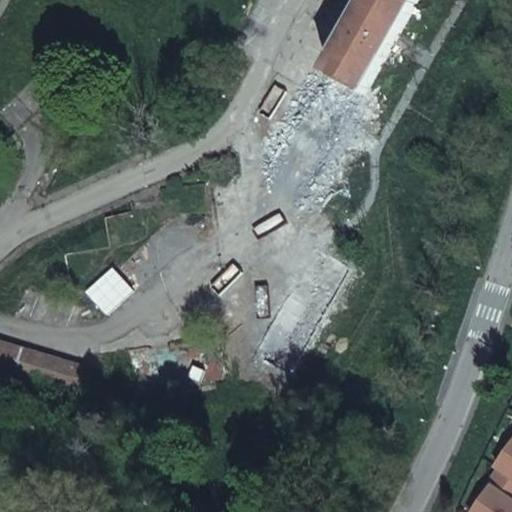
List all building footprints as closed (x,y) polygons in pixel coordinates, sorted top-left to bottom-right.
[(369,0),(276,161),(315,183),(372,84),(420,0),(369,0)] [(301,240),(294,184),(293,173),(266,177),(275,244),(301,240)] [(352,269),(312,247),(251,355),(290,378),(352,269)] [(0,369),(81,394),(87,371),(88,368),(61,360),(0,341),(0,369)] [(216,342),(130,347),(132,389),(219,384),(216,342)] [(511,511),(511,438),(506,447),(509,449),(498,465),(501,467),(480,496),(483,498),(472,511),(511,511)]
